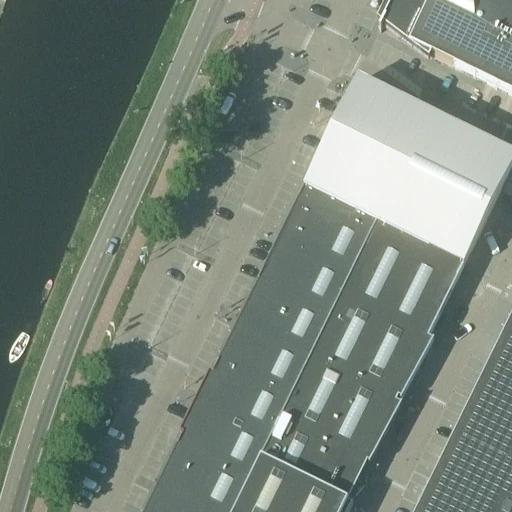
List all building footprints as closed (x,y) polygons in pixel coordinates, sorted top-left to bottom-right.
[(511,0),(399,0),(387,26),(429,58),(511,98),(511,0)] [(305,192),(384,231),(464,270),(511,172),(511,159),(395,102),(396,102),(358,84),(305,192)] [(247,511),(384,231),(305,192),(211,382),(147,511),(247,511)] [(384,231),(247,511),(345,511),(464,270),(384,231)] [(511,511),(511,316),(416,511),(511,511)]
